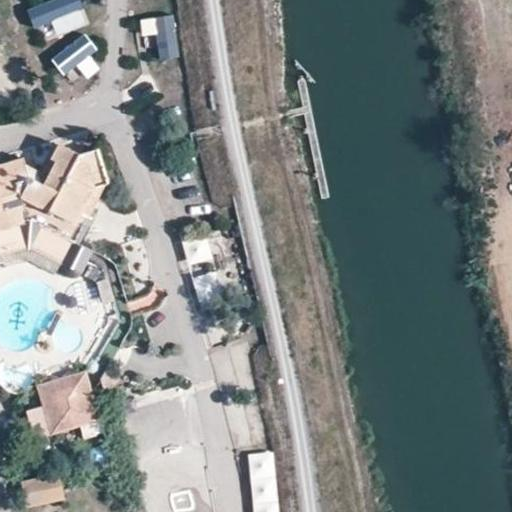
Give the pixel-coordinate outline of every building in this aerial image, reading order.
[(63,0),(62,0),(73,20),(95,8),(90,0),(63,0)] [(143,37),(158,35),(161,61),(181,59),(176,15),(142,19),(143,37)] [(75,87),(102,69),(92,55),(99,50),(87,34),(54,57),(75,87)] [(126,103),(159,92),(153,75),(120,86),(126,103)] [(0,232),(32,222),(77,243),(109,187),(99,150),(79,156),(60,147),(50,162),(58,166),(50,178),(25,166),(24,158),(0,165),(0,232)] [(209,235),(183,241),(189,266),(214,260),(209,235)] [(80,246),(71,272),(84,277),(94,251),(80,246)] [(193,278),(200,301),(222,295),(215,272),(193,278)] [(52,438),(103,423),(88,373),(37,388),(52,438)] [(127,426),(151,418),(144,394),(120,402),(127,426)] [(43,407),(29,410),(35,433),(48,429),(43,407)] [(29,510),(68,500),(61,472),(21,483),(29,510)]
